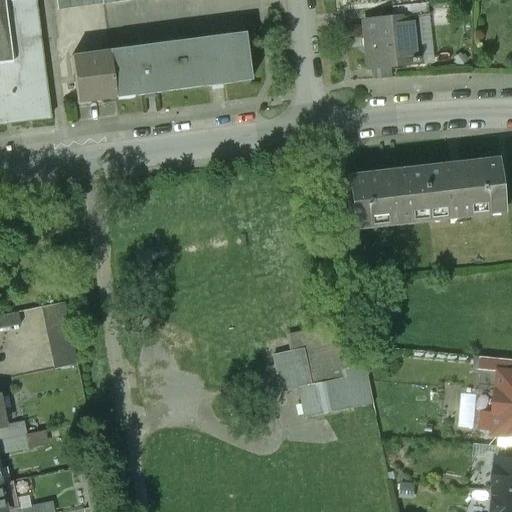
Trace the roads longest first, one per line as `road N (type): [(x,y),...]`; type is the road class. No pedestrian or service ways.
road 1 (unclassified): [(147,511),(87,152)]
road 2 (residential): [(87,152),(305,122)]
road 3 (residential): [(305,122),(511,114)]
road 4 (residential): [(305,122),(296,0)]
